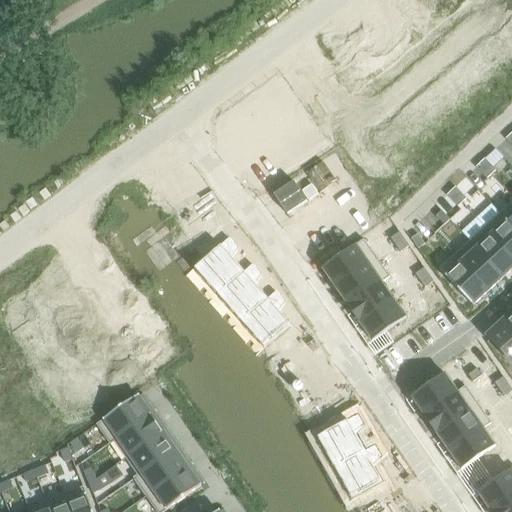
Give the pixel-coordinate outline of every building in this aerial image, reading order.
[(485,160),(476,168),(482,174),(491,166),(485,160)] [(491,166),(482,174),(488,180),(496,172),(491,166)] [(456,188),(447,196),(453,202),(461,194),(456,188)] [(461,194),(453,202),(458,208),(467,200),(461,194)] [(511,202),(500,214),(511,226),(511,202)] [(442,212),(436,217),(444,226),(450,221),(442,212)] [(511,226),(500,214),(485,228),(511,256),(511,226)] [(511,256),(485,228),(470,242),(504,278),(511,270),(511,256)] [(404,240),(403,238),(400,233),(391,240),(395,246),(404,240)] [(418,235),(412,240),(419,250),(425,245),(418,235)] [(410,247),(404,240),(395,246),(401,254),(410,247)] [(470,242),(455,255),(489,292),(504,278),(470,242)] [(357,248),(324,270),(337,288),(369,265),(357,248)] [(241,254),(205,286),(228,313),(256,288),(249,280),(244,275),(251,265),(241,254)] [(455,255),(439,270),(473,306),(489,292),(455,255)] [(369,265),(337,288),(349,305),(381,283),(369,265)] [(429,275),(425,269),(416,275),(420,281),(429,275)] [(434,283),(429,275),(420,281),(425,289),(434,283)] [(256,288),(228,313),(251,339),(279,314),(273,306),(268,301),(274,291),(264,280),(256,288)] [(381,283),(349,305),(361,323),(393,301),(381,283)] [(393,301),(361,323),(373,341),(406,319),(393,301)] [(279,314),(251,339),(276,367),(304,342),(296,333),(291,327),(297,318),(288,307),(279,314)] [(511,330),(504,322),(488,337),(511,362),(511,330)] [(468,376),(473,382),(473,383),(482,377),(482,376),(477,370),(468,376)] [(445,376),(413,399),(426,416),(458,394),(445,376)] [(499,390),(508,384),(504,378),(495,384),(499,390)] [(504,398),(511,392),(511,389),(508,384),(499,390),(504,398)] [(458,394),(426,416),(438,434),(470,412),(458,394)] [(139,397),(97,426),(110,444),(151,416),(139,398),(140,398),(139,397)] [(470,412),(438,434),(450,452),(482,429),(470,412)] [(358,415),(316,438),(334,470),(376,446),(376,445),(366,451),(361,442),(357,435),(366,427),(358,415)] [(151,416),(110,444),(111,445),(115,443),(126,459),(164,433),(151,416)] [(482,429),(450,452),(462,469),(495,447),(482,429)] [(164,433),(126,459),(138,476),(134,479),(135,480),(176,451),(164,433)] [(78,439),(71,444),(78,454),(85,449),(78,439)] [(376,446),(334,470),(351,502),(384,483),(378,472),(375,466),(383,458),(376,446)] [(69,449),(61,452),(65,464),(74,460),(69,449)] [(176,451),(135,480),(147,498),(188,469),(176,451)] [(46,466),(34,471),(38,479),(49,475),(46,466)] [(93,468),(84,472),(89,483),(97,480),(93,468)] [(188,469),(147,498),(156,511),(167,511),(202,488),(201,487),(188,469)] [(34,471),(23,476),(27,484),(38,479),(34,471)] [(511,472),(480,494),(491,511),(492,511),(511,498),(511,472)] [(97,480),(89,483),(93,495),(102,491),(97,480)] [(10,481),(0,485),(0,488),(3,494),(14,489),(10,481)] [(93,511),(84,488),(65,495),(71,511),(93,511)] [(71,511),(65,495),(47,503),(50,511),(71,511)] [(511,511),(511,498),(492,511),(511,511)] [(50,511),(47,503),(29,510),(30,511),(50,511)]
